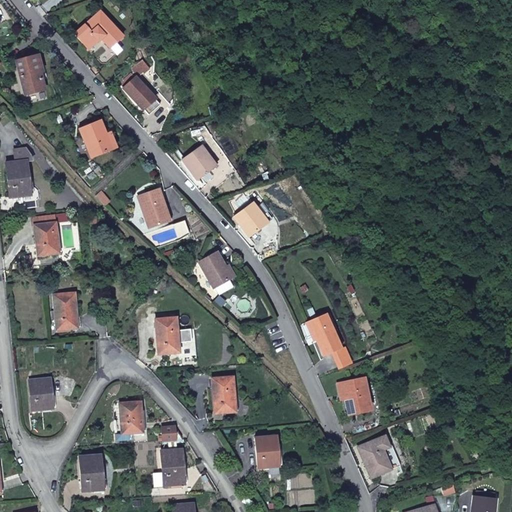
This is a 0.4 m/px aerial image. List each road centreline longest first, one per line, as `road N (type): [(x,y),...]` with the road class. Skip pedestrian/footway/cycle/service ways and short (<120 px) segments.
road 1 (residential): [(364,511),(272,294),(244,250),(20,0)]
road 2 (residential): [(240,511),(188,425),(140,373),(107,375)]
road 3 (residential): [(0,329),(12,430),(39,484)]
road 4 (residential): [(107,375),(39,484)]
